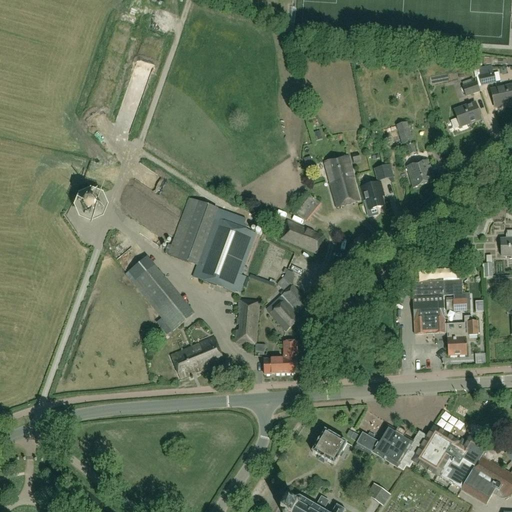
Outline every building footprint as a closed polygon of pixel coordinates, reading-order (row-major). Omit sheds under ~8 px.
[(493,72),(479,75),(481,86),(495,83),(493,72)] [(131,140),(145,82),(132,79),(119,137),(131,140)] [(475,82),(462,87),(466,97),(479,92),(475,82)] [(511,86),(491,91),(494,107),(511,103),(511,86)] [(460,128),(480,121),(474,104),(454,111),(460,128)] [(406,121),(395,125),(401,143),(412,140),(406,121)] [(323,132),(318,134),(322,143),(327,141),(323,132)] [(416,153),(413,144),(407,146),(410,155),(416,153)] [(352,157),(354,164),(361,163),(358,155),(352,157)] [(347,156),(323,163),(336,209),(360,202),(347,156)] [(406,167),(413,189),(434,183),(427,161),(406,167)] [(374,171),(377,183),(393,179),(390,167),(374,171)] [(366,201),(369,212),(384,208),(380,196),(383,195),(380,184),(360,189),(363,201),(366,201)] [(83,201),(80,208),(83,215),(91,218),(99,215),(101,207),(98,200),(91,197),(83,201)] [(216,210),(208,207),(188,199),(168,256),(196,266),(216,210)] [(318,201),(302,216),(309,223),(324,208),(318,201)] [(480,222),(479,222),(477,225),(472,234),(475,235),(476,234),(478,235),(485,235),(490,222),(493,222),(491,217),(482,217),(480,222)] [(245,277),(241,276),(256,234),(214,219),(193,278),(234,293),(235,291),(240,293),(245,277)] [(279,240),(317,254),(323,237),(286,222),(279,240)] [(511,239),(500,240),(501,257),(511,256),(511,239)] [(132,257),(123,263),(131,274),(140,267),(132,257)] [(475,271),(472,265),(470,261),(462,265),(457,267),(462,278),(475,271)] [(493,277),(492,264),(483,264),(484,278),(493,277)] [(149,269),(131,283),(172,332),(190,318),(149,269)] [(415,336),(445,334),(444,326),(442,297),(453,296),(454,313),(467,312),(466,311),(470,311),(469,295),(462,295),(461,281),(444,282),(444,279),(412,281),(415,336)] [(308,313),(304,310),(309,305),(291,287),(265,311),(286,333),(308,313)] [(259,303),(238,301),(237,314),(241,314),(240,319),(237,319),(237,326),(241,326),(241,332),(236,332),(235,344),(255,346),(259,303)] [(444,326),(445,334),(447,334),(448,357),(466,357),(465,339),(468,338),(468,336),(477,336),(476,322),(472,323),(471,317),(464,317),(464,324),(444,326)] [(180,380),(224,362),(214,339),(170,357),(180,380)] [(297,359),(296,347),(296,343),(283,343),(284,359),(286,359),(286,372),(285,372),(285,375),(297,374),(296,359),(297,359)] [(286,359),(284,359),(263,360),(264,375),(285,375),(285,372),(286,372),(286,359)] [(388,427),(378,443),(378,444),(372,453),(373,454),(403,472),(406,467),(409,468),(413,462),(411,461),(426,437),(418,433),(412,442),(403,437),(403,435),(403,434),(403,433),(402,432),(401,431),(400,431),(398,431),(396,432),(388,427)] [(511,493),(511,476),(489,463),(496,452),(487,446),(485,449),(470,439),(467,443),(465,442),(460,443),(459,445),(457,445),(458,443),(432,427),(426,437),(411,461),(413,462),(437,477),(438,476),(461,490),(461,491),(485,506),(493,494),(495,495),(497,491),(509,498),(511,493)] [(333,465),(346,444),(324,431),(312,453),(333,465)] [(378,444),(378,443),(372,439),(373,436),(370,434),(367,438),(362,435),(354,449),(370,458),(373,454),(372,453),(378,444)] [(374,485),(367,496),(382,507),(390,496),(374,485)] [(287,499),(280,510),(283,511),(343,511),(344,511),(336,506),(336,507),(333,506),(329,511),(327,511),(323,509),(328,502),(321,498),(317,506),(301,496),(296,497),(293,503),(287,499)]
